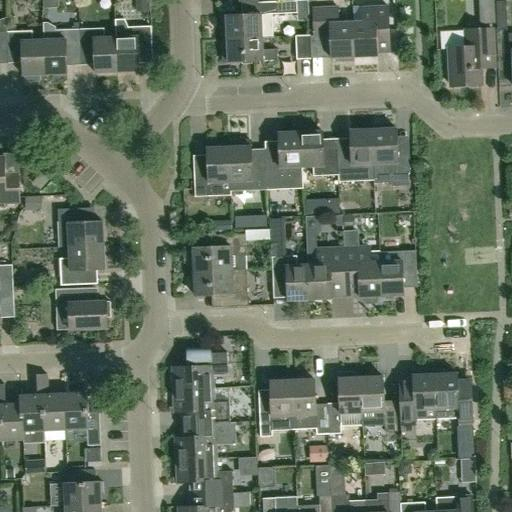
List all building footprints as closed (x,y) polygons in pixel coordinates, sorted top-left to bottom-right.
[(149,0),(136,0),(137,12),(150,11),(149,0)] [(272,15),(297,14),(297,1),(265,2),(265,15),(272,15)] [(498,30),(507,30),(507,2),(497,2),(498,30)] [(339,23),(338,7),(313,8),(314,37),(330,36),(331,59),(354,58),(353,23),(339,23)] [(354,58),(378,57),(377,31),(389,31),(388,7),(371,7),(363,17),(363,22),(353,23),(354,58)] [(478,24),(495,23),(495,10),(477,11),(478,24)] [(265,15),(222,16),(222,40),(262,38),(273,37),(272,15),(265,15)] [(128,27),(125,20),(115,20),(116,38),(117,72),(139,72),(138,45),(152,45),(151,27),(128,27)] [(56,30),(56,28),(48,23),(44,23),(44,40),(45,75),(67,75),(66,43),(80,42),(79,29),(56,30)] [(105,38),(104,28),(79,29),(80,42),(94,42),(95,73),(117,72),(116,38),(105,38)] [(451,87),(481,85),(480,56),(494,56),(492,30),(466,31),(467,48),(449,49),(451,87)] [(33,41),(33,31),(8,32),(8,45),(22,45),(23,76),(25,76),(25,82),(39,82),(39,76),(45,75),(44,40),(33,41)] [(0,51),(8,51),(8,45),(8,32),(0,32),(0,51)] [(297,60),(311,59),(310,36),(296,36),(297,60)] [(263,50),(262,38),(222,40),(223,63),(278,61),(277,50),(263,50)] [(397,155),(397,129),(372,130),(375,184),(392,183),(392,174),(410,173),(409,155),(397,155)] [(375,184),(372,130),(351,131),(352,157),(338,158),(338,160),(338,176),(339,182),(374,181),(374,184),(375,184)] [(324,160),(323,132),(301,133),(302,168),(313,167),(313,177),(338,176),(338,160),(324,160)] [(266,179),(291,178),(291,168),(302,168),(301,133),(279,133),(280,160),(266,161),(266,177),(266,179)] [(252,178),(251,141),(229,141),(229,147),(231,182),(242,182),(242,192),(267,191),(266,179),(266,177),(252,178)] [(231,182),(229,147),(207,148),(208,180),(194,180),(195,197),(231,196),(231,182)] [(6,174),(5,157),(0,157),(0,199),(6,199),(6,204),(20,203),(19,174),(6,174)] [(41,189),(50,179),(43,172),(33,182),(41,189)] [(60,248),(69,247),(104,246),(103,222),(77,223),(76,209),(69,209),(58,210),(59,237),(60,248)] [(253,228),(267,227),(267,215),(253,216),(253,228)] [(335,216),(335,222),(339,226),(343,226),(342,216),(335,216)] [(344,225),(354,224),(353,216),(344,217),(344,225)] [(310,300),(308,265),(297,266),(297,256),(286,256),(284,220),(271,220),(273,257),(272,257),(273,270),(287,269),(288,301),(310,300)] [(193,249),(194,272),(233,271),(247,270),(246,234),(219,235),(220,247),(193,249)] [(61,286),(79,285),(79,271),(105,270),(104,246),(69,247),(70,258),(60,259),(61,286)] [(382,297),(404,296),(403,269),(417,269),(416,251),(389,252),(389,262),(380,262),(382,297)] [(346,298),(360,298),(364,298),(367,304),(376,303),(379,297),(382,297),(380,262),(380,252),(371,253),(344,254),(345,272),(346,298)] [(310,300),(332,299),(346,298),(345,272),(344,254),(317,255),(317,265),(308,265),(310,300)] [(0,326),(1,326),(1,318),(0,295),(0,292),(14,292),(13,281),(13,266),(0,266),(0,326)] [(249,306),(247,270),(233,271),(194,272),(195,296),(221,295),(222,307),(249,306)] [(80,303),(80,289),(56,290),(58,331),(108,328),(107,318),(111,318),(110,302),(80,303)] [(219,337),(214,337),(215,345),(225,344),(225,336),(219,337)] [(174,390),(213,389),(212,375),(228,375),(227,353),(204,354),(205,366),(173,368),(174,390)] [(399,378),(400,404),(401,421),(401,433),(417,432),(416,420),(437,419),(435,375),(429,375),(429,369),(414,369),(414,376),(413,376),(413,377),(399,378)] [(354,378),(354,372),(339,373),(339,379),(340,408),(328,408),(329,434),(342,434),(341,427),(363,426),(361,378),(354,378)] [(37,385),(48,385),(47,374),(37,375),(37,385)] [(458,403),(457,374),(435,375),(437,419),(459,418),(459,427),(473,426),(472,402),(458,403)] [(384,406),(383,377),(361,378),(363,426),(385,425),(385,432),(398,432),(396,405),(384,406)] [(316,409),(315,380),(292,381),(294,429),(316,428),(317,435),(329,434),(328,408),(316,409)] [(261,437),(273,437),(273,430),(294,429),(292,381),(270,382),(271,411),(259,411),(261,437)] [(48,395),(48,385),(37,385),(38,395),(43,395),(48,395)] [(214,402),(213,389),(174,390),(175,413),(207,411),(207,424),(230,423),(230,401),(214,402)] [(87,401),(87,393),(73,394),(74,430),(88,430),(88,438),(101,438),(100,401),(87,401)] [(50,431),(74,430),(73,394),(48,395),(50,431)] [(45,442),(45,431),(43,395),(38,395),(22,396),(24,432),(24,440),(24,443),(45,442)] [(6,405),(0,405),(2,441),(24,440),(24,432),(22,396),(21,396),(21,404),(6,405)] [(177,460),(216,459),(215,445),(236,444),(236,422),(230,423),(207,424),(208,436),(176,438),(177,460)] [(326,446),(309,447),(310,463),(327,462),(326,446)] [(474,459),(473,447),(463,448),(464,459),(474,459)] [(436,449),(430,449),(428,454),(430,458),(435,459),(438,454),(436,449)] [(101,450),(88,450),(89,466),(101,466),(101,450)] [(330,466),(341,465),(341,458),(330,458),(330,466)] [(189,495),(210,494),(233,493),(232,471),(217,472),(216,459),(177,460),(178,483),(189,482),(189,495)] [(461,471),(475,471),(474,459),(464,459),(461,459),(461,471)] [(45,473),(45,460),(25,461),(26,474),(45,473)] [(14,478),(14,469),(6,470),(6,478),(14,478)] [(74,484),(73,472),(64,472),(65,498),(101,496),(100,482),(74,484)] [(319,496),(332,496),(331,480),(316,481),(317,496),(319,496)] [(331,480),(332,496),(344,495),(345,495),(346,495),(345,480),(331,480)] [(234,511),(233,493),(210,494),(189,495),(190,507),(179,508),(179,511),(234,511)] [(400,511),(401,504),(400,493),(388,493),(388,500),(366,501),(366,511),(400,511)] [(350,501),(350,495),(346,495),(345,495),(344,495),(332,496),(332,511),(366,511),(366,501),(350,501)] [(297,511),(332,511),(332,496),(319,496),(320,505),(298,506),(297,511)] [(436,511),(472,511),(472,496),(436,498),(437,511),(436,511)] [(297,511),(298,506),(297,497),(275,498),(263,499),(263,511),(297,511)] [(426,511),(425,511),(425,502),(401,504),(400,511),(436,511),(437,511),(426,511)]
